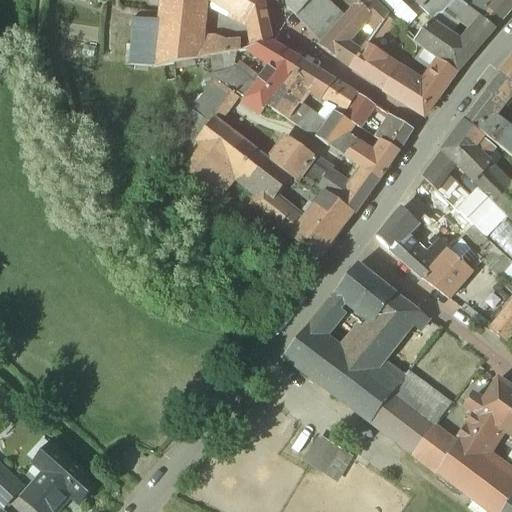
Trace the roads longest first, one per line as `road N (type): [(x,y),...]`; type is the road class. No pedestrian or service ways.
road 1 (residential): [(347,246),(132,511)]
road 2 (residential): [(274,0),(293,48),(430,136)]
road 3 (residential): [(347,246),(511,369)]
road 4 (track): [(0,367),(143,499)]
road 5 (residential): [(430,136),(347,246)]
road 6 (residential): [(511,40),(430,136)]
